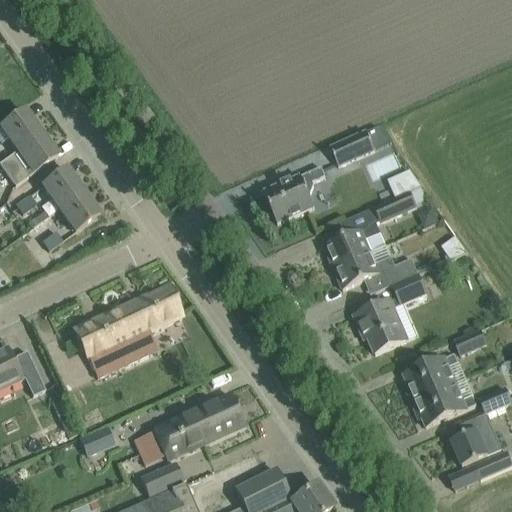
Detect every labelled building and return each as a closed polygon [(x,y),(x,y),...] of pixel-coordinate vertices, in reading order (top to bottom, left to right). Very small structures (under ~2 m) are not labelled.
[(0,131),(0,145),(1,147),(7,143),(15,155),(41,136),(25,114),(9,126),(0,131)] [(15,155),(0,165),(0,167),(16,190),(32,178),(41,171),(57,160),(41,136),(15,155)] [(368,136),(331,152),(339,170),(376,154),(368,136)] [(314,211),(308,197),(310,196),(314,187),(313,185),(325,180),(321,170),(264,196),(277,227),(314,211)] [(409,172),(400,176),(408,195),(420,190),(409,172)] [(59,212),(83,195),(67,173),(43,190),(59,212)] [(99,218),(83,195),(59,212),(75,235),(99,218)] [(410,196),(374,211),(381,227),(417,211),(410,196)] [(21,216),(34,207),(28,200),(16,209),(21,216)] [(372,255),(366,242),(381,235),(376,225),(342,241),(324,249),(334,273),(372,255)] [(48,254),(61,245),(55,237),(42,246),(48,254)] [(420,275),(413,260),(396,268),(392,259),(377,266),(372,255),(334,273),(343,294),(385,275),(391,290),(392,290),(393,290),(421,278),(420,275)] [(407,343),(395,317),(399,315),(396,310),(403,307),(404,307),(429,295),(421,278),(393,290),(397,300),(354,319),(365,344),(368,342),(375,358),(394,350),(407,343)] [(147,337),(181,321),(167,290),(146,300),(145,299),(74,332),(97,381),(155,354),(147,337)] [(481,332),(453,344),(461,360),(488,348),(481,332)] [(45,393),(36,373),(26,355),(12,362),(6,351),(0,354),(0,392),(24,381),(33,399),(45,393)] [(445,361),(434,366),(403,379),(407,388),(405,390),(412,407),(456,388),(449,371),(459,367),(454,357),(445,361)] [(463,403),(456,388),(412,407),(419,422),(422,421),(426,431),(467,413),(467,412),(477,408),(472,399),(463,403)] [(511,404),(506,392),(479,404),(486,418),(511,406),(511,404)] [(229,420),(238,416),(230,398),(211,406),(153,431),(160,448),(228,418),(229,420)] [(166,463),(225,437),(244,429),(238,416),(229,420),(228,418),(160,448),(166,463)] [(464,440),(452,445),(462,471),(502,454),(486,418),(460,429),(464,440)] [(70,441),(81,436),(73,419),(31,439),(40,458),(71,443),(70,441)] [(113,448),(106,432),(80,443),(87,459),(113,448)] [(511,466),(507,455),(474,470),(481,484),(511,470),(511,466)] [(174,465),(140,481),(148,499),(182,484),(174,465)] [(331,511),(333,511),(316,487),(292,504),(290,501),(289,501),(275,473),(257,482),(236,492),(244,509),(237,511),(331,511)] [(195,511),(184,487),(128,511),(195,511)] [(95,502),(88,505),(91,511),(98,509),(95,502)]
